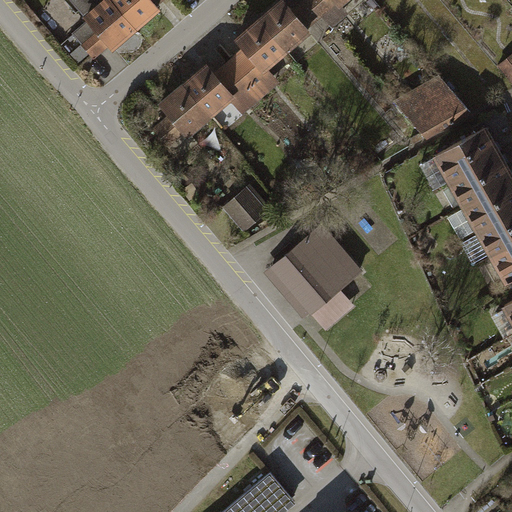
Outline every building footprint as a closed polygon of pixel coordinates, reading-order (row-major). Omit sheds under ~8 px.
[(98,1),(97,0),(64,0),(59,5),(77,25),(101,53),(107,60),(131,39),(98,1)] [(98,0),(98,1),(131,39),(156,18),(151,13),(140,0),(98,0)] [(140,0),(151,13),(166,0),(165,0),(140,0)] [(329,32),(344,19),(339,14),(327,0),(310,0),(305,4),(320,22),(329,32)] [(327,0),(339,14),(355,0),(327,0)] [(276,1),(252,23),(285,61),(310,40),(305,35),(290,17),(276,1)] [(305,35),(320,22),(305,4),(290,17),(305,35)] [(252,23),(227,44),(241,60),(261,83),(285,61),(252,23)] [(85,66),(101,53),(77,25),(61,39),(85,66)] [(510,81),(511,79),(511,66),(502,51),(494,56),(510,81)] [(251,101),(265,88),(261,83),(241,60),(226,73),(251,101)] [(198,70),(173,91),(207,130),(231,108),(212,86),(198,70)] [(236,114),(251,101),(226,73),(212,86),(231,108),(236,114)] [(438,75),(388,99),(415,133),(465,108),(438,75)] [(173,91),(148,113),(163,129),(178,146),(182,151),(207,130),(173,91)] [(431,152),(446,178),(494,152),(480,126),(431,152)] [(162,160),(178,146),(163,129),(147,142),(162,160)] [(446,178),(460,204),(508,178),(494,152),(446,178)] [(460,204),(474,231),(511,210),(511,185),(508,178),(460,204)] [(237,189),(218,203),(236,226),(255,212),(237,189)] [(511,210),(474,231),(488,257),(511,243),(511,210)] [(311,246),(285,267),(330,320),(382,277),(341,228),(314,250),(311,246)] [(511,243),(488,257),(502,283),(511,277),(511,243)] [(269,469),(217,511),(281,511),(295,501),(269,469)]
